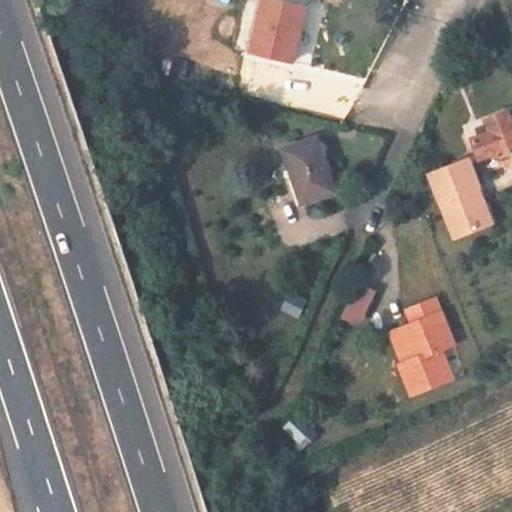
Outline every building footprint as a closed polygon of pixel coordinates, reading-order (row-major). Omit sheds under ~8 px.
[(289,0),(260,0),(246,49),(289,61),(305,4),(289,0)] [(494,128),(470,136),(477,156),(511,142),(511,117),(507,105),(488,112),(494,128)] [(281,145),(300,202),(334,191),(316,134),(281,145)] [(429,171),(453,236),(486,223),(472,187),(477,185),(467,156),(429,171)] [(491,221),(477,185),(472,187),(486,223),(491,221)] [(299,315),(305,297),(289,292),(283,310),(299,315)] [(414,358),(403,362),(399,364),(411,395),(452,379),(441,349),(455,344),(435,295),(407,307),(412,320),(401,325),(414,358)] [(390,329),(403,362),(414,358),(401,325),(390,329)]
